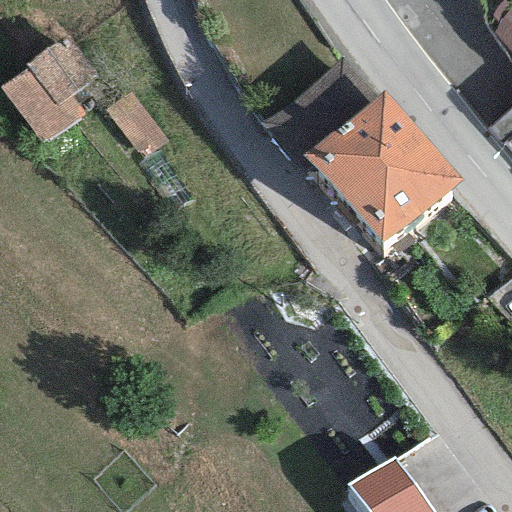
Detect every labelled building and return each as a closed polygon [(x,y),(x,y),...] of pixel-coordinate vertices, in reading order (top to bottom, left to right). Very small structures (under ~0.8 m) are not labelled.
[(26,69),(0,86),(0,88),(39,145),(83,115),(70,96),(95,79),(67,37),(24,66),(26,69)] [(341,59),(259,123),(292,164),(306,156),(373,100),(341,59)] [(165,144),(128,90),(102,108),(139,162),(165,144)] [(384,91),(373,100),(306,156),(380,245),(458,181),(384,91)] [(349,485),(367,511),(431,511),(391,455),(349,485)]
